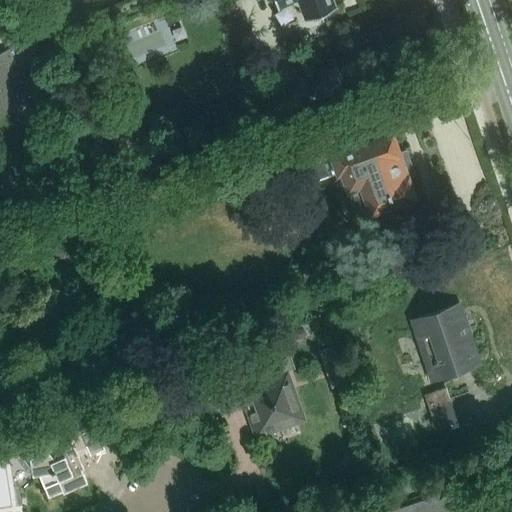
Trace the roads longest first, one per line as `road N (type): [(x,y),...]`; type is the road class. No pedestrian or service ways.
road 1 (track): [(79,178),(466,46)]
road 2 (unclassified): [(345,511),(511,453)]
